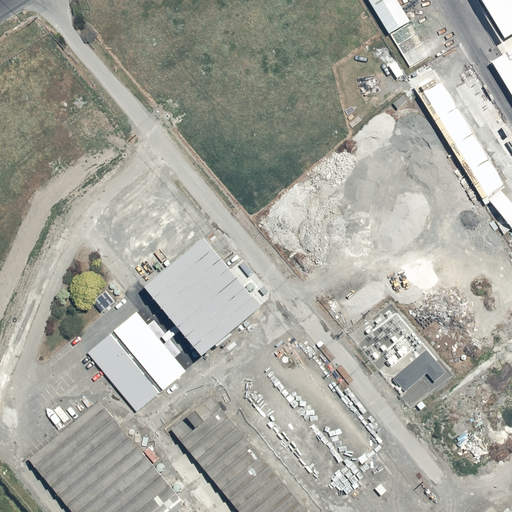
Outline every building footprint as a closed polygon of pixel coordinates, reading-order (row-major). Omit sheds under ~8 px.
[(403,32),(384,0),(355,0),(381,45),(403,32)] [(511,0),(475,0),(499,39),(511,30),(511,0)] [(511,56),(490,70),(511,105),(511,56)] [(410,100),(404,94),(393,103),(398,109),(410,100)] [(511,228),(500,238),(511,251),(511,228)] [(203,237),(143,288),(201,356),(261,306),(203,237)] [(78,357),(127,420),(180,379),(131,316),(78,357)] [(446,372),(427,350),(393,379),(405,392),(427,373),(435,382),(446,372)] [(296,511),(203,400),(160,436),(223,511),(296,511)] [(179,511),(91,406),(22,464),(61,511),(179,511)]
